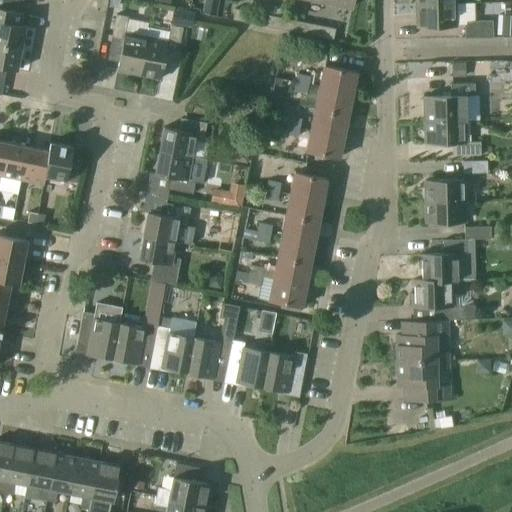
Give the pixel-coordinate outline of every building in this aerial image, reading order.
[(0,0),(0,45),(21,50),(25,28),(21,27),(23,14),(12,12),(14,0),(0,0)] [(455,4),(417,5),(417,28),(455,27),(455,4)] [(232,21),(243,23),(246,13),(235,10),(232,21)] [(117,71),(138,76),(145,38),(123,34),(127,17),(116,15),(111,39),(123,42),(117,71)] [(501,35),(509,36),(510,16),(502,16),(501,35)] [(266,27),(277,30),(279,19),(268,17),(266,27)] [(277,30),(300,34),(302,23),(279,19),(277,30)] [(464,23),(465,40),(493,39),(492,22),(464,23)] [(300,34),(322,39),(324,28),(302,23),(300,34)] [(138,76),(161,80),(167,50),(177,52),(182,28),(170,26),(167,42),(145,38),(138,76)] [(322,39),(333,41),(335,30),(324,28),(322,39)] [(0,68),(16,72),(21,50),(0,45),(0,68)] [(320,90),(351,96),(355,73),(325,67),(320,90)] [(295,83),(309,86),(310,77),(297,75),(295,83)] [(293,92),(307,95),(309,86),(295,83),(293,92)] [(423,97),(424,122),(466,121),(465,96),(475,96),(474,83),(450,83),(451,96),(423,97)] [(316,111),(346,117),(351,96),(320,90),(316,111)] [(316,111),(312,132),(342,138),(346,117),(316,111)] [(286,126),(299,128),(301,119),(288,117),(286,126)] [(159,153),(190,159),(190,157),(206,160),(209,144),(201,143),(205,125),(179,120),(177,131),(163,129),(159,153)] [(452,144),(452,156),(480,156),(480,143),(466,143),(466,121),(424,122),(424,144),(452,144)] [(285,135),(298,137),(299,128),(286,126),(285,135)] [(229,161),(247,164),(252,135),(233,132),(229,161)] [(307,154),(338,160),(342,138),(312,132),(307,154)] [(0,177),(21,182),(28,148),(7,144),(0,177)] [(66,183),(73,149),(50,144),(48,152),(49,152),(43,178),(45,178),(66,183)] [(43,178),(49,152),(48,152),(28,148),(21,182),(43,186),(45,178),(43,178)] [(167,189),(193,194),(196,175),(187,174),(190,159),(159,153),(154,176),(169,179),(167,189)] [(463,162),(463,174),(487,174),(487,162),(463,162)] [(290,197),(321,203),(326,181),(295,174),(290,197)] [(425,180),(426,202),(464,200),(463,179),(425,180)] [(268,182),(266,190),(279,193),(281,184),(268,182)] [(210,203),(239,208),(243,186),(230,183),(229,192),(212,189),(210,203)] [(264,199),(278,201),(279,193),(266,190),(264,199)] [(286,218),(317,224),(321,203),(290,197),(286,218)] [(426,202),(426,223),(465,222),(464,200),(426,202)] [(143,237),(174,243),(177,226),(186,228),(190,209),(164,203),(162,216),(147,213),(143,237)] [(0,211),(0,217),(14,220),(16,209),(1,207),(0,211)] [(27,223),(42,226),(44,216),(29,213),(27,223)] [(282,239),(313,245),(317,224),(286,218),(282,239)] [(257,232),(271,235),(273,225),(259,222),(257,232)] [(464,240),(497,239),(497,227),(463,228),(464,240)] [(255,242),(269,245),(271,235),(257,232),(255,242)] [(0,259),(23,264),(27,242),(0,236),(0,259)] [(150,281),(175,285),(180,260),(171,258),(174,243),(143,237),(138,261),(153,263),(150,281)] [(278,260),(309,266),(313,245),(282,239),(278,260)] [(419,255),(419,280),(419,281),(450,281),(460,281),(460,254),(468,254),(468,241),(442,241),(443,255),(419,255)] [(0,281),(10,283),(10,285),(18,286),(23,264),(0,259),(0,281)] [(273,281),(304,287),(309,266),(278,260),(273,281)] [(248,274),(262,277),(264,269),(250,266),(248,274)] [(246,283),(260,286),(262,277),(248,274),(246,283)] [(437,321),(447,321),(448,321),(448,320),(471,320),(471,312),(461,313),(461,305),(452,305),(452,293),(450,293),(450,281),(419,281),(419,280),(411,280),(412,307),(437,307),(437,321)] [(0,303),(6,304),(10,285),(10,283),(0,281),(0,303)] [(269,303),(300,309),(304,287),(273,281),(269,303)] [(261,313),(260,321),(274,323),(275,320),(276,316),(261,313)] [(87,355),(111,360),(118,325),(94,321),(95,317),(82,314),(75,348),(88,351),(87,355)] [(396,336),(397,361),(448,361),(447,321),(437,321),(400,322),(401,336),(396,336)] [(141,349),(152,351),(157,326),(146,324),(144,330),(118,325),(111,360),(138,365),(141,349)] [(162,370),(186,374),(193,339),(168,334),(170,328),(157,326),(152,351),(165,354),(162,370)] [(213,373),(225,375),(232,341),(221,338),(219,338),(218,344),(193,339),(186,374),(212,379),(213,373)] [(234,384),(262,389),(268,353),(243,348),(245,343),(232,341),(225,375),(236,377),(234,384)] [(262,389),(286,394),(287,388),(299,390),(306,356),(294,354),(293,358),(268,353),(262,389)] [(402,389),(402,402),(457,400),(457,395),(449,395),(448,386),(437,386),(436,370),(448,370),(448,361),(397,361),(397,389),(402,389)] [(0,491),(4,493),(13,446),(0,442),(0,491)] [(35,450),(13,446),(4,493),(12,494),(15,482),(28,485),(35,450)] [(46,501),(55,454),(35,450),(28,485),(25,497),(46,501)] [(69,493),(77,458),(55,454),(46,501),(54,503),(57,491),(69,493)] [(87,511),(98,462),(77,458),(69,493),(83,496),(80,509),(88,510),(87,511)] [(108,511),(111,501),(113,502),(120,467),(98,462),(87,511),(108,511)] [(199,470),(176,465),(174,478),(197,483),(198,477),(199,470)] [(156,497),(203,506),(208,485),(197,483),(174,478),(172,478),(170,490),(158,488),(156,497)] [(165,511),(202,511),(203,506),(156,497),(154,505),(166,508),(165,511)]
